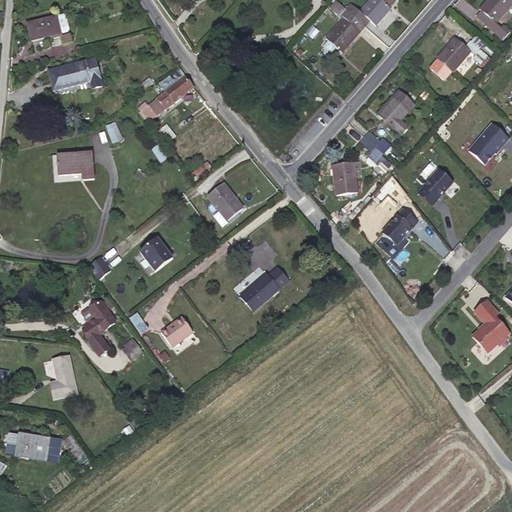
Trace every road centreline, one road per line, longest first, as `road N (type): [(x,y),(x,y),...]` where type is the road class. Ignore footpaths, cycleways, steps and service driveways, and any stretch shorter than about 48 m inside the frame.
road 1 (residential): [(279,175),(439,0)]
road 2 (residential): [(142,0),(279,175)]
road 3 (residential): [(279,175),(407,333)]
road 4 (residential): [(407,333),(511,469)]
road 5 (residential): [(407,333),(511,215)]
